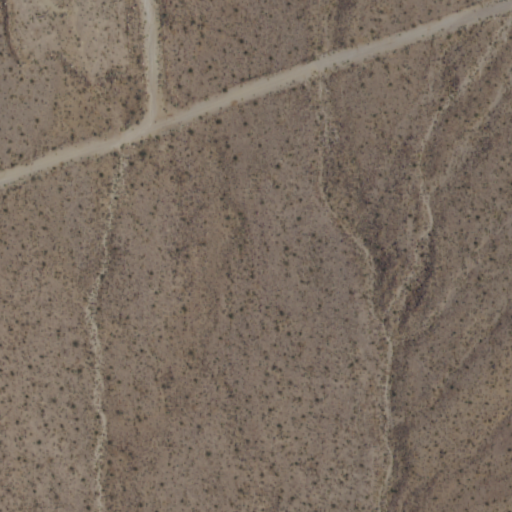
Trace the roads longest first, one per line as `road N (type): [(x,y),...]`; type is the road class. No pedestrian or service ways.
road 1 (track): [(511,4),(0,172)]
road 2 (track): [(151,122),(148,0)]
